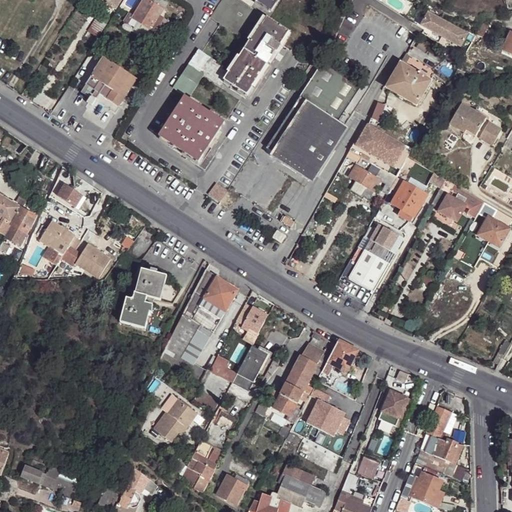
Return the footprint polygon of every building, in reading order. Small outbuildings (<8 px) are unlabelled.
[(103,0),(108,3),(106,6),(115,11),(121,0),(103,0)] [(164,10),(164,9),(148,0),(143,0),(134,16),(130,14),(128,17),(132,20),(126,29),(145,40),(150,31),(159,37),(168,22),(160,17),(164,10)] [(155,0),(155,1),(152,0),(148,0),(164,9),(168,3),(163,0),(155,0)] [(271,12),(252,0),(221,0),(210,18),(249,43),(250,41),(251,42),(267,17),(271,12)] [(278,0),(252,0),(271,12),(278,0)] [(442,37),(449,24),(429,12),(421,26),(442,37)] [(132,20),(128,17),(123,26),(126,29),(132,20)] [(289,32),(267,17),(251,42),(250,41),(249,43),(239,57),(241,58),(231,74),(229,73),(228,73),(224,81),(247,96),(256,82),(255,82),(261,71),(263,72),(276,52),(278,53),(283,45),(281,44),(289,32)] [(99,36),(107,24),(97,18),(89,30),(99,36)] [(484,36),(494,18),(485,19),(478,32),(484,36)] [(468,34),(449,24),(442,37),(461,48),(468,34)] [(511,32),(510,32),(502,51),(511,55),(511,32)] [(448,57),(435,50),(430,58),(443,65),(448,57)] [(222,85),(224,81),(228,73),(199,55),(174,90),(184,97),(185,97),(202,72),(222,85)] [(327,55),(270,145),(319,176),(351,124),(348,123),(373,83),(327,55)] [(135,81),(102,60),(86,86),(119,107),(135,81)] [(431,80),(401,63),(387,87),(417,104),(431,80)] [(224,123),(185,97),(184,97),(158,137),(198,162),(208,147),(214,138),(224,123)] [(488,119),(463,104),(452,125),(467,134),(469,131),(477,136),(488,119)] [(503,130),(490,123),(481,139),(494,146),(503,130)] [(410,150),(369,125),(353,151),(395,176),(410,150)] [(216,140),(214,138),(208,147),(210,149),(216,140)] [(350,151),(346,157),(351,161),(355,154),(350,151)] [(58,165),(50,160),(42,172),(50,177),(58,165)] [(350,177),(356,166),(349,162),(343,173),(350,177)] [(374,192),(380,181),(374,177),(356,166),(350,177),(356,181),(367,188),(374,192)] [(382,191),(387,194),(396,178),(379,169),(374,177),(380,181),(385,184),(382,191)] [(65,185),(57,197),(75,209),(82,197),(84,199),(92,187),(82,180),(75,192),(65,185)] [(466,208),(469,210),(467,214),(475,219),(485,202),(472,196),(446,180),(432,205),(440,209),(438,212),(456,223),(466,208)] [(351,190),(362,197),(367,188),(356,181),(351,190)] [(401,211),(414,218),(421,205),(427,195),(404,183),(391,205),(401,211)] [(208,195),(217,202),(226,191),(216,184),(208,195)] [(368,200),(374,192),(367,188),(362,197),(368,200)] [(22,209),(26,202),(19,198),(15,204),(0,195),(0,232),(7,236),(13,226),(22,209)] [(508,226),(511,219),(511,218),(491,207),(487,213),(508,226)] [(22,209),(13,226),(26,234),(27,235),(37,217),(22,209)] [(416,219),(414,218),(401,211),(398,216),(413,225),(416,219)] [(499,248),(504,240),(510,230),(488,217),(477,236),(497,247),(499,248)] [(66,262),(74,249),(80,241),(73,236),(51,222),(40,239),(50,246),(54,249),(62,254),(60,257),(66,262)] [(7,236),(6,237),(20,245),(26,234),(13,226),(7,236)] [(363,253),(347,281),(372,295),(393,257),(390,255),(398,240),(387,233),(377,228),(368,243),(363,253)] [(286,237),(276,231),(272,239),(280,245),(286,237)] [(398,240),(390,255),(393,257),(402,242),(398,240)] [(54,249),(50,246),(43,256),(48,259),(54,249)] [(81,253),(74,249),(66,262),(73,266),(75,263),(98,277),(109,260),(86,246),(81,253)] [(60,257),(62,254),(54,249),(48,259),(55,264),(60,257)] [(21,261),(17,267),(26,272),(29,266),(21,261)] [(29,266),(26,272),(30,275),(34,269),(29,266)] [(141,270),(134,293),(132,296),(129,298),(125,298),(119,322),(144,329),(149,313),(151,314),(152,305),(145,304),(147,297),(159,300),(166,276),(141,270)] [(206,271),(182,314),(201,326),(185,358),(183,361),(191,366),(209,338),(237,290),(206,271)] [(254,307),(246,303),(236,321),(244,326),(254,307)] [(260,335),(270,316),(254,307),(244,326),(252,330),(260,335)] [(201,326),(182,314),(156,362),(175,374),(177,371),(183,361),(185,358),(201,326)] [(260,335),(252,330),(248,338),(255,342),(260,335)] [(336,345),(329,358),(328,361),(326,363),(336,367),(348,373),(359,351),(338,341),(336,345)] [(308,345),(295,370),(312,378),(318,366),(323,358),(325,355),(319,352),(308,345)] [(260,346),(259,350),(268,355),(273,353),(260,346)] [(259,350),(253,347),(239,374),(233,384),(248,392),(259,370),(268,355),(259,350)] [(268,355),(259,370),(262,372),(273,353),(268,355)] [(208,370),(210,371),(217,357),(213,355),(205,369),(208,370)] [(218,356),(217,357),(210,371),(233,384),(239,374),(226,368),(229,362),(218,356)] [(323,358),(312,378),(316,381),(323,368),(326,363),(328,361),(323,358)] [(183,361),(177,371),(200,383),(206,374),(191,366),(183,361)] [(326,363),(323,368),(332,373),(336,367),(326,363)] [(292,376),(287,385),(304,393),(308,386),(312,378),(295,370),(292,376)] [(409,375),(400,371),(397,378),(405,382),(409,375)] [(287,385),(281,397),(297,405),(300,399),(304,393),(287,385)] [(308,386),(304,393),(309,396),(312,388),(308,386)] [(331,398),(315,389),(311,397),(319,401),(307,424),(334,438),(337,433),(344,436),(351,422),(344,418),(346,415),(327,405),(331,398)] [(379,411),(400,421),(409,399),(388,390),(379,411)] [(281,397),(274,408),(291,417),(295,410),(297,405),(281,397)] [(154,431),(172,444),(179,435),(184,429),(187,431),(198,415),(179,401),(168,415),(166,414),(154,431)] [(270,406),(263,402),(256,413),(263,417),(270,406)] [(435,406),(430,404),(427,413),(432,415),(435,406)] [(414,461),(414,463),(462,482),(466,470),(456,466),(451,464),(458,446),(448,442),(450,437),(443,434),(451,414),(436,408),(429,427),(424,439),(420,448),(414,461)] [(295,410),(291,417),(296,420),(300,412),(295,410)] [(398,426),(400,421),(379,411),(377,417),(398,426)] [(451,414),(443,434),(450,437),(458,417),(451,414)] [(416,435),(424,439),(429,427),(421,423),(416,435)] [(289,434),(290,430),(283,427),(278,436),(285,439),(289,434)] [(184,429),(179,435),(182,437),(187,431),(184,429)] [(298,438),(289,434),(285,439),(295,444),(298,438)] [(295,444),(285,439),(283,442),(282,445),(292,451),(295,444)] [(188,466),(182,478),(185,481),(194,489),(202,495),(224,454),(202,441),(196,451),(192,460),(188,466)] [(172,446),(163,463),(178,475),(187,460),(172,446)] [(463,448),(458,446),(451,464),(456,466),(463,448)] [(0,475),(0,476),(9,455),(2,452),(3,450),(0,448),(0,475)] [(357,473),(372,480),(378,465),(363,459),(357,473)] [(21,478),(52,490),(57,477),(50,475),(44,472),(31,467),(26,465),(23,472),(21,478)] [(75,485),(79,477),(53,466),(53,467),(50,475),(57,477),(75,485)] [(288,472),(287,475),(311,485),(311,484),(314,479),(290,469),(288,472)] [(112,511),(132,511),(140,499),(137,494),(141,487),(146,479),(135,470),(134,472),(124,491),(123,494),(118,503),(117,503),(112,511)] [(283,484),(287,475),(288,472),(283,470),(278,482),(283,484)] [(419,477),(410,473),(398,502),(401,503),(404,494),(407,495),(434,506),(440,490),(445,479),(422,470),(419,477)] [(83,479),(105,488),(106,483),(108,479),(86,471),(83,479)] [(234,479),(236,477),(229,474),(227,478),(225,477),(221,485),(223,487),(218,494),(238,505),(248,486),(234,479)] [(237,475),(236,477),(234,479),(248,486),(250,482),(237,475)] [(311,485),(287,475),(283,484),(278,494),(277,497),(282,499),(292,504),(301,507),(304,499),(311,485)] [(70,497),(73,490),(75,485),(57,477),(52,490),(70,497)] [(99,502),(100,500),(105,488),(83,479),(79,477),(75,485),(73,490),(99,502)] [(152,485),(146,479),(141,487),(149,491),(152,485)] [(113,499),(116,492),(118,488),(106,483),(105,488),(100,500),(108,505),(112,498),(113,499)] [(311,484),(311,485),(304,499),(320,506),(326,491),(311,484)] [(365,497),(342,488),(334,509),(340,511),(369,511),(371,508),(362,504),(365,497)] [(445,492),(440,490),(434,506),(439,508),(445,492)] [(260,502),(253,500),(249,508),(252,509),(258,511),(260,511),(277,511),(282,499),(277,497),(278,494),(275,493),(274,493),(273,493),(272,494),(272,496),(263,493),(260,502)] [(407,495),(404,494),(401,503),(398,502),(394,511),(406,511),(410,504),(404,502),(407,495)] [(289,511),(292,504),(282,499),(277,511),(289,511)] [(105,511),(108,505),(100,500),(99,502),(94,511),(95,511),(105,511)]
